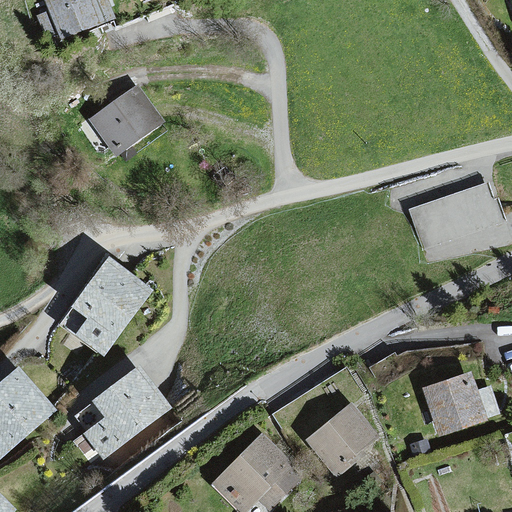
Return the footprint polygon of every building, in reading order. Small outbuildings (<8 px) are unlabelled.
[(102,0),(53,0),(35,7),(51,48),(113,25),(102,0)] [(140,89),(89,127),(117,166),(169,128),(140,89)] [(492,176),(409,204),(429,262),(511,234),(492,176)] [(111,268),(68,327),(106,355),(150,297),(111,268)] [(139,373),(77,420),(108,460),(170,413),(139,373)] [(20,376),(0,392),(0,459),(53,414),(20,376)] [(472,379),(423,396),(438,438),(487,420),(472,379)] [(354,407),(309,446),(336,478),(382,438),(354,407)] [(263,439),(215,487),(240,511),(272,511),(304,480),(263,439)]
